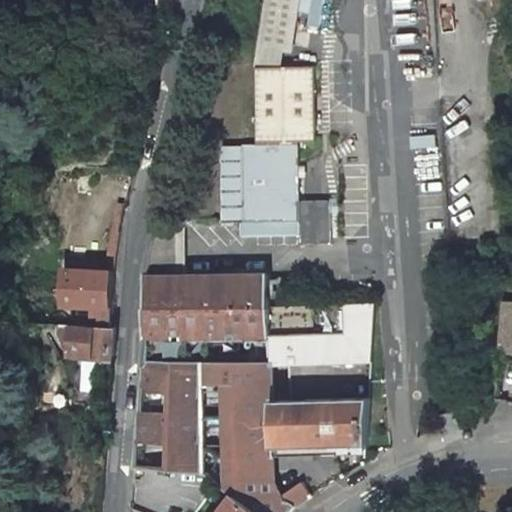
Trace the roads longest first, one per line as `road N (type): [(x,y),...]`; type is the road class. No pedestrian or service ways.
road 1 (residential): [(188,0),(129,263),(112,511)]
road 2 (residential): [(511,468),(411,484),(362,511)]
